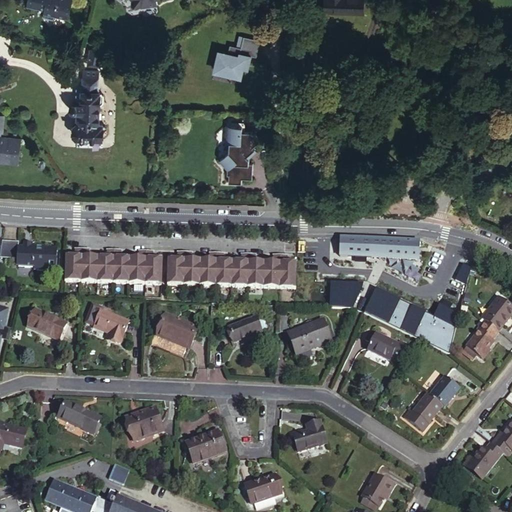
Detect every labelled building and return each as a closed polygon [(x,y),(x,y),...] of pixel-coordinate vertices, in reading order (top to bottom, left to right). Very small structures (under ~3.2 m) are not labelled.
[(54,10),(52,14),(66,17),(69,0),(25,0),(24,3),(44,8),(54,10)] [(324,0),(324,10),(365,12),(365,0),(324,0)] [(222,50),(213,50),(212,70),(240,72),(240,67),(240,58),(245,58),(245,49),(251,49),(251,32),(234,32),(234,43),(229,43),(223,42),(222,50)] [(84,60),(97,60),(97,49),(84,49),(84,60)] [(81,122),(77,122),(74,125),(73,135),(76,138),(102,138),(102,136),(104,136),(105,134),(106,127),(103,125),(102,125),(102,123),(97,123),(97,105),(99,105),(101,103),(101,93),(99,92),(96,92),(96,70),(80,70),(80,86),(78,86),(75,88),(75,103),(72,103),(70,103),(70,105),(69,107),(70,108),(71,109),(72,110),(73,111),(75,111),(76,111),(81,111),(81,122)] [(248,159),(245,156),(253,149),(252,147),(259,141),(252,132),(242,131),(242,127),(231,126),(226,130),(225,142),(229,143),(228,151),(218,159),(226,169),(226,175),(228,175),(227,183),(240,184),(240,179),(251,180),(252,165),(248,164),(248,159)] [(0,162),(19,164),(21,138),(1,136),(2,133),(0,132),(0,162)] [(349,240),(339,239),(338,259),(416,263),(418,242),(349,239),(349,240)] [(0,242),(0,244),(0,259),(15,261),(15,269),(32,270),(31,273),(44,274),(44,270),(54,271),(55,262),(55,259),(56,252),(43,251),(43,248),(29,247),(23,247),(21,247),(21,249),(16,248),(16,243),(0,242)] [(70,263),(71,257),(69,255),(63,254),(63,260),(63,263),(63,283),(79,284),(81,257),(76,257),(74,259),(74,263),(70,263)] [(87,260),(85,257),(81,257),(79,284),(96,285),(97,256),(92,255),(91,258),(90,264),(87,264),(87,260)] [(103,265),(104,258),(102,256),(97,256),(96,285),(113,285),(114,258),(109,258),(107,261),(107,264),(103,265)] [(120,261),(118,258),(114,258),(113,285),(128,286),(129,257),(125,257),(123,259),(123,265),(120,265),(120,261)] [(136,259),(133,257),(129,257),(128,286),(144,287),(145,259),(140,259),(138,261),(138,266),(135,266),(136,259)] [(151,262),(150,259),(145,259),(144,287),(160,287),(161,259),(156,258),(154,260),(154,266),(151,267),(151,262)] [(183,261),(177,261),(176,263),(176,266),(172,266),(173,261),(171,258),(167,258),(165,287),(181,288),(183,261)] [(194,259),(192,262),(192,266),(189,266),(189,264),(187,261),(183,261),(181,288),(198,289),(199,259),(194,259)] [(215,261),(210,261),(208,264),(208,267),(204,267),(205,262),(203,259),(199,259),(198,289),(214,289),(215,261)] [(218,261),(215,261),(214,289),(230,290),(231,261),(227,260),(225,263),(225,267),(221,267),(221,264),(218,261)] [(236,261),(231,261),(230,290),(246,291),(247,263),(242,263),(241,265),(241,269),(237,269),(238,264),(236,261)] [(252,263),(247,263),(246,291),(263,292),(264,262),(259,262),(257,265),(257,269),(253,269),(253,266),(252,263)] [(267,262),(264,262),(263,292),(279,292),(280,263),(275,263),(273,266),(273,270),(269,269),(270,265),(267,262)] [(279,292),(295,293),(296,264),(290,263),(289,266),(289,270),(285,270),(286,266),(286,264),(280,263),(279,292)] [(430,309),(377,292),(368,312),(444,346),(448,323),(459,280),(442,275),(430,309)] [(358,288),(317,280),(314,300),(352,306),(358,288)] [(511,307),(500,298),(483,319),(485,321),(491,325),(500,333),(501,333),(511,319),(511,307)] [(34,308),(27,326),(57,340),(65,321),(34,308)] [(101,310),(94,327),(110,333),(108,338),(120,343),(128,321),(101,310)] [(166,314),(157,334),(187,348),(196,327),(166,314)] [(228,327),(234,341),(261,331),(255,317),(228,327)] [(288,333),(296,354),(330,340),(322,319),(288,333)] [(491,325),(485,321),(480,328),(482,330),(480,333),(468,348),(469,348),(479,356),(485,360),(492,351),(490,350),(496,343),(493,341),(500,333),(491,325)] [(0,338),(1,339),(9,341),(11,332),(2,330),(0,329),(0,338)] [(370,331),(363,347),(384,358),(392,342),(370,331)] [(392,342),(384,358),(392,362),(400,345),(392,342)] [(475,362),(479,356),(469,348),(465,354),(475,362)] [(446,376),(430,397),(438,402),(443,406),(446,409),(462,389),(446,376)] [(429,424),(430,423),(443,406),(438,402),(430,397),(428,395),(415,411),(414,412),(429,424)] [(125,417),(133,440),(164,430),(155,406),(125,417)] [(87,417),(65,407),(59,420),(94,436),(99,425),(101,420),(88,415),(87,417)] [(414,412),(415,411),(412,409),(406,416),(424,431),(431,424),(430,423),(429,424),(414,412)] [(291,434),(297,452),(327,443),(319,420),(306,423),(308,429),(291,434)] [(26,430),(0,423),(0,448),(2,442),(21,448),(26,430)] [(505,454),(508,456),(511,451),(511,426),(507,433),(505,436),(502,434),(494,445),(505,454)] [(218,430),(184,443),(193,464),(226,450),(218,430)] [(494,445),(492,443),(487,449),(484,446),(478,454),(468,465),(485,479),(505,454),(494,445)] [(298,452),(300,460),(329,452),(327,444),(298,452)] [(468,465),(478,454),(476,452),(464,466),(484,481),(485,479),(468,465)] [(129,471),(115,465),(109,480),(123,485),(129,471)] [(363,496),(369,499),(379,505),(385,496),(388,490),(391,492),(396,484),(376,473),(363,496)] [(246,485),(253,503),(283,492),(276,475),(246,485)] [(93,511),(99,499),(54,481),(46,501),(63,508),(71,511),(93,511)] [(110,504),(99,499),(93,511),(94,511),(151,511),(117,498),(115,502),(111,500),(110,504)] [(377,509),(379,505),(369,499),(366,503),(377,509)]
